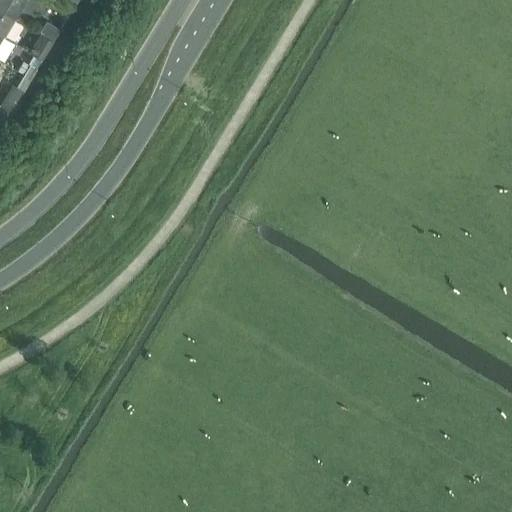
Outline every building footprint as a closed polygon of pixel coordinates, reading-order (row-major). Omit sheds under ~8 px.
[(0,0),(0,8),(1,9),(2,10),(2,9),(16,18),(26,0),(0,0)] [(0,33),(4,35),(5,36),(16,18),(2,9),(2,10),(1,9),(0,8),(0,33)] [(60,30),(53,26),(47,36),(54,40),(60,30)] [(54,40),(47,36),(41,33),(29,51),(42,59),(47,51),(54,40)] [(37,68),(30,63),(24,73),(31,78),(37,68)] [(17,86),(24,90),(31,78),(24,73),(17,86)]
